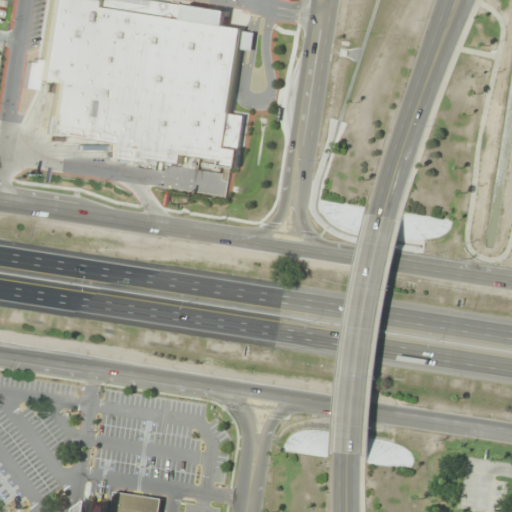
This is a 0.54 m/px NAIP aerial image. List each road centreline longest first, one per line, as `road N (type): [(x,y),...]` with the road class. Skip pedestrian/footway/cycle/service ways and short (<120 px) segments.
road 1 (secondary): [(0,351),(511,433)]
road 2 (motorway): [(511,335),(0,254)]
road 3 (motorway): [(0,288),(511,367)]
road 4 (secondary): [(511,281),(253,243)]
road 5 (secondary): [(253,243),(0,202)]
road 6 (secondary): [(384,216),(353,377),(349,452)]
road 7 (secondary): [(455,0),(384,216)]
road 8 (secondary): [(321,0),(291,188)]
